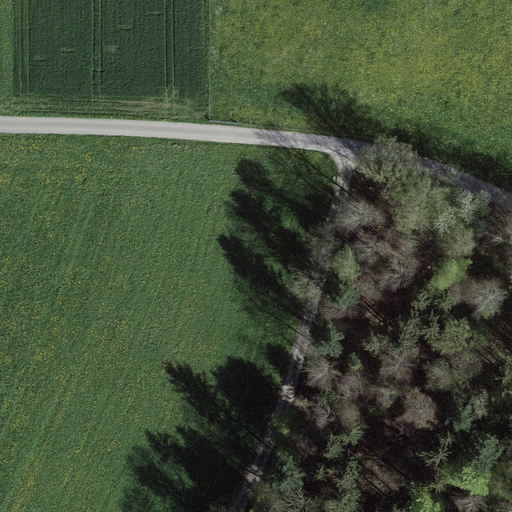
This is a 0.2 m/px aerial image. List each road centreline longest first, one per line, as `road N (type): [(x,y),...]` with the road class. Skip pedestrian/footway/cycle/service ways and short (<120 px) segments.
road 1 (track): [(351,147),(270,439),(231,511)]
road 2 (track): [(351,147),(200,131),(0,124)]
road 3 (track): [(511,203),(425,164),(351,147)]
